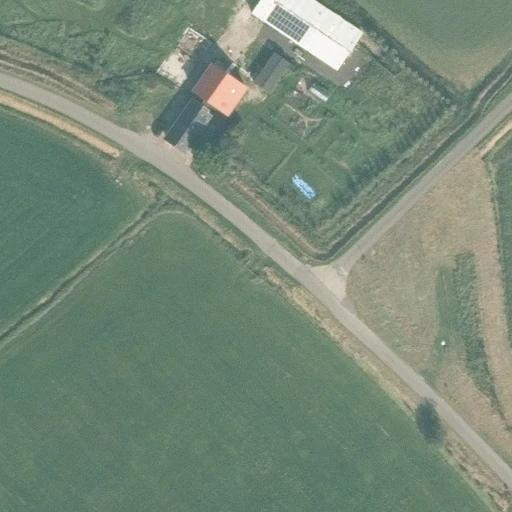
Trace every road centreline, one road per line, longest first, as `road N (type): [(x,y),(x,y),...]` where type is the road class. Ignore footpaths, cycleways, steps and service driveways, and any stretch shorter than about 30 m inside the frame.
road 1 (unclassified): [(321,290),(141,152),(0,80)]
road 2 (unclassified): [(511,491),(321,290)]
road 3 (unclassified): [(321,290),(511,110)]
